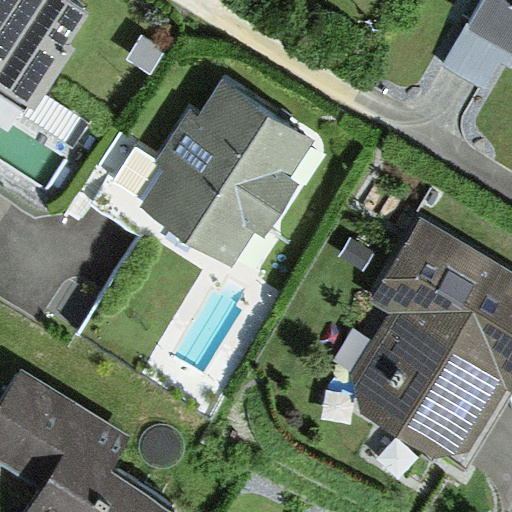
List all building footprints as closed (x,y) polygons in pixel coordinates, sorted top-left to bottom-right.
[(0,0),(0,89),(27,107),(34,112),(46,94),(75,49),(70,45),(91,13),(70,0),(0,0)] [(511,0),(482,0),(469,24),(467,27),(489,40),(511,53),(511,0)] [(511,69),(511,68),(511,53),(489,40),(467,27),(469,24),(467,23),(442,66),(486,89),(501,62),(511,69)] [(144,31),(128,60),(153,74),(170,46),(144,31)] [(316,140),(221,79),(198,113),(190,108),(166,145),(155,162),(165,169),(140,207),(232,267),(255,232),(264,238),(300,183),(291,177),(316,140)] [(91,124),(46,94),(34,112),(27,107),(21,116),(74,150),(91,124)] [(511,271),(421,217),(370,303),(389,315),(351,376),(362,413),(435,458),(469,452),(501,399),(508,390),(511,392),(511,271)] [(202,270),(139,231),(76,333),(139,372),(202,270)] [(376,252),(351,236),(339,257),(365,272),(376,252)] [(131,436),(23,367),(0,402),(0,458),(45,487),(28,511),(172,511),(109,471),(131,436)]
